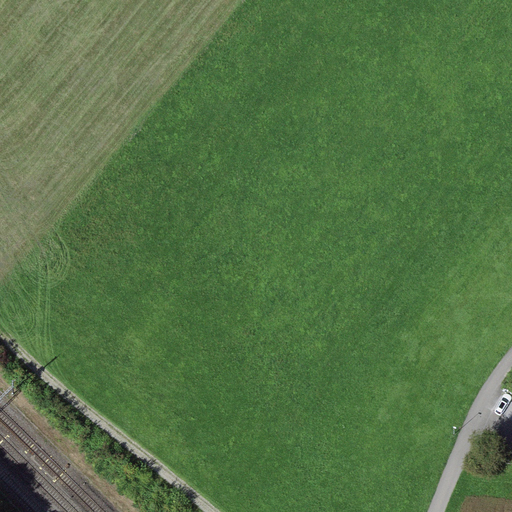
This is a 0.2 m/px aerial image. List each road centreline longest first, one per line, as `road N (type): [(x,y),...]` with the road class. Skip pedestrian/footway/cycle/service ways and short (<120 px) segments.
road 1 (track): [(0,323),(35,369),(210,511)]
road 2 (residential): [(511,363),(476,417),(436,511)]
